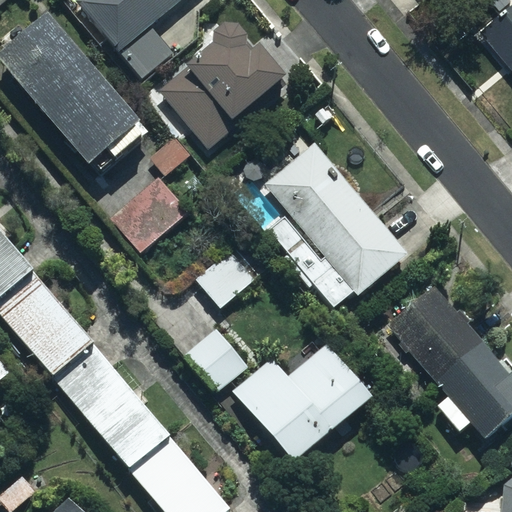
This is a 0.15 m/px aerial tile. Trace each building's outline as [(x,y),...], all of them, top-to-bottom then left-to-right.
[(181,0),(79,0),(74,5),(116,54),(181,0)] [(511,79),(511,10),(479,36),(511,79)] [(132,132),(41,21),(0,54),(0,69),(84,171),(132,132)] [(231,29),(155,94),(205,152),(281,87),(231,29)] [(192,163),(172,141),(146,164),(166,187),(192,163)] [(407,262),(312,148),(261,189),(286,219),(267,235),(333,314),(349,300),(354,306),(407,262)] [(177,206),(157,183),(108,224),(128,247),(177,206)] [(225,511),(0,239),(0,324),(154,511),(225,511)] [(431,294),(386,332),(446,402),(435,411),(459,440),(468,433),(483,451),(511,426),(511,374),(503,364),(495,370),(431,294)] [(223,328),(181,361),(213,401),(255,368),(223,328)] [(270,365),(229,398),(291,474),(372,408),(325,349),(283,382),(270,365)] [(0,372),(0,390),(9,383),(0,372)] [(18,511),(37,497),(22,479),(0,497),(0,508),(3,511),(18,511)] [(511,511),(511,483),(501,493),(501,511),(494,511),(482,510),(479,511),(511,511)] [(80,511),(70,502),(60,511),(80,511)]
